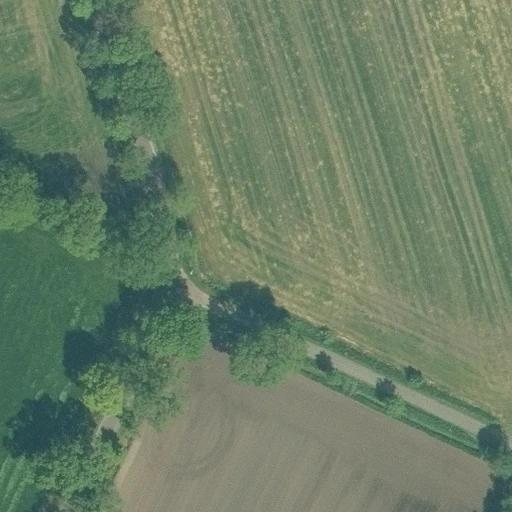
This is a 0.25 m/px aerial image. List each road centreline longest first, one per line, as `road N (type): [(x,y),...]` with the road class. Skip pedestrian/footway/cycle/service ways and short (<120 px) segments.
road 1 (unclassified): [(511,444),(173,289)]
road 2 (tertiary): [(173,289),(156,198),(96,0)]
road 3 (tertiary): [(68,511),(173,289)]
